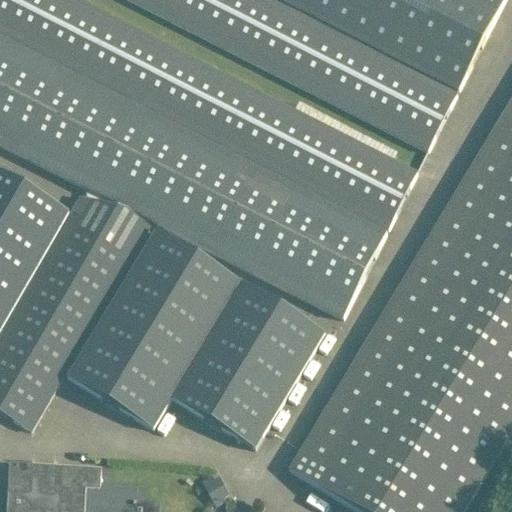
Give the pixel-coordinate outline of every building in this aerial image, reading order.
[(458,98),(265,0),(0,0),(0,35),(389,233),(418,176),(70,0),(123,0),(429,155),(458,98)] [(275,0),(460,94),(507,0),(275,0)] [(152,226),(344,322),(388,237),(0,38),(0,146),(92,194),(152,226)] [(467,511),(511,437),(511,163),(316,490),(352,511),(467,511)] [(0,336),(71,214),(0,172),(0,336)] [(83,202),(0,343),(0,415),(32,434),(150,229),(83,202)] [(172,403),(256,453),(325,337),(155,235),(68,382),(154,434),(172,403)] [(84,511),(86,488),(101,489),(102,474),(11,469),(7,511),(84,511)] [(213,479),(202,485),(216,510),(227,504),(225,501),(215,482),(213,479)] [(135,511),(137,495),(101,493),(101,489),(86,488),(84,511),(135,511)]
